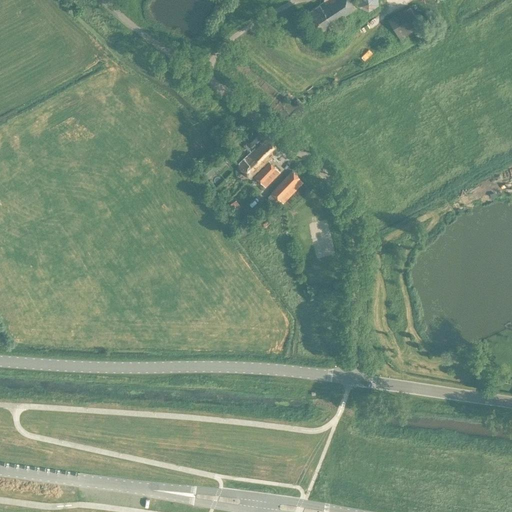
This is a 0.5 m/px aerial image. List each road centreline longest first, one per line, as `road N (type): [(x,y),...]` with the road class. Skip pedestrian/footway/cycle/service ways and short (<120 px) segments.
road 1 (unclassified): [(349,377),(356,247),(341,196),(238,100),(101,0)]
road 2 (tertiary): [(0,361),(349,377)]
road 3 (tertiary): [(349,377),(511,402)]
road 4 (unclassified): [(0,469),(150,489)]
